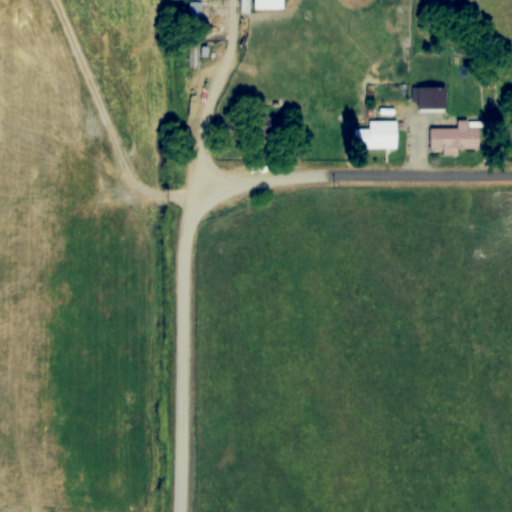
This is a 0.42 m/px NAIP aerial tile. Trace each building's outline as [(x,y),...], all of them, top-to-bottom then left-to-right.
[(284,10),(283,0),(253,0),(254,10),(284,10)] [(199,3),(189,3),(189,19),(199,19),(199,3)] [(419,113),(444,113),(444,96),(419,96),(419,113)] [(276,137),(276,116),(255,116),(255,137),(276,137)] [(397,149),(397,121),(367,121),(367,130),(351,130),(351,149),(397,149)] [(457,129),(429,129),(429,150),(442,150),(442,156),(457,156),(457,150),(479,150),(479,127),(468,127),(468,121),(457,121),(457,129)]
